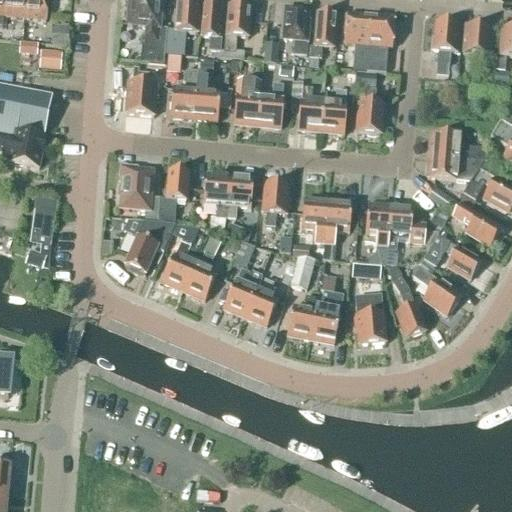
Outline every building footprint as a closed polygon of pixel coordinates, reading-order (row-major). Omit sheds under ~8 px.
[(24,0),(3,0),(2,21),(3,21),(23,23),(24,0)] [(24,0),(23,23),(45,25),(46,0),(24,0)] [(149,44),(147,66),(161,67),(164,32),(157,31),(159,3),(133,1),(128,4),(126,28),(144,30),(143,44),(149,44)] [(164,58),(181,60),(184,60),(186,36),(196,37),(199,6),(176,4),(173,35),(166,34),(164,58)] [(219,56),(219,55),(221,42),(217,42),(220,8),(202,6),(199,40),(208,41),(207,54),(219,55),(219,56)] [(229,63),(241,65),(242,56),(234,55),(235,41),(247,42),(250,10),(227,8),(223,55),(219,55),(219,56),(219,55),(218,62),(229,63)] [(305,24),(306,15),(283,13),(281,42),(293,43),(292,59),(306,60),(307,49),(305,49),(306,44),(307,44),(308,24),(305,24)] [(309,49),(308,62),(316,62),(318,62),(320,63),(321,51),(332,52),(335,18),(316,16),(313,50),(309,49)] [(354,49),(367,50),(369,21),(345,19),(343,48),(354,49)] [(394,23),(369,21),(367,50),(386,52),(391,52),(394,23)] [(430,55),(436,55),(434,80),(446,81),(448,56),(455,57),(458,28),(449,27),(447,26),(440,25),(438,27),(434,26),(433,43),(431,43),(430,55)] [(488,58),(490,31),(466,29),(465,44),(463,44),(461,56),(465,57),(464,71),(474,72),(475,57),(488,58)] [(493,87),(502,88),(502,87),(503,87),(503,75),(505,61),(511,61),(511,32),(500,32),(498,60),(495,60),(493,77),(493,87)] [(275,66),(277,46),(265,45),(263,64),(275,66)] [(19,47),(19,56),(35,57),(35,48),(19,47)] [(354,49),(352,75),(365,76),(367,50),(354,49)] [(367,50),(365,76),(384,77),(386,52),(367,50)] [(40,54),(38,72),(59,73),(60,56),(40,54)] [(180,75),(181,60),(164,58),(163,68),(165,68),(165,74),(180,75)] [(308,62),(307,70),(317,71),(318,62),(316,62),(308,62)] [(230,65),(229,75),(237,76),(238,66),(230,65)] [(199,66),(198,78),(206,78),(207,66),(202,66),(199,66)] [(165,74),(165,69),(145,68),(144,77),(137,77),(137,72),(132,72),(131,87),(127,87),(125,119),(153,121),(155,89),(163,90),(165,74)] [(293,79),(294,70),(280,69),(279,78),(293,79)] [(196,82),(197,74),(186,73),(185,93),(171,92),(168,122),(193,124),(196,82)] [(493,87),(493,77),(477,75),(476,85),(493,87)] [(374,92),(375,78),(355,76),(353,90),(374,92)] [(193,124),(216,126),(217,112),(219,96),(205,95),(206,83),(196,82),(193,124)] [(236,84),(232,128),(256,130),(259,100),(260,86),(236,84)] [(493,87),(476,85),(469,85),(468,101),(500,104),(502,88),(493,87)] [(259,100),(256,130),(280,132),(282,102),(280,102),(281,90),(271,89),(270,101),(259,100)] [(37,173),(44,142),(51,101),(0,90),(0,163),(8,165),(8,166),(37,173)] [(320,136),(322,106),(310,105),(311,93),(301,92),(300,104),(298,104),(296,134),(320,136)] [(374,109),(375,94),(365,93),(363,108),(358,107),(355,139),(374,141),(377,140),(380,140),(382,110),(374,109)] [(322,106),(320,136),(343,138),(346,108),(344,108),(344,106),(351,106),(352,96),(335,95),(334,107),(322,106)] [(219,96),(217,112),(224,113),(226,97),(219,96)] [(511,132),(498,125),(488,142),(509,153),(501,166),(511,172),(511,132)] [(485,153),(458,150),(459,140),(430,137),(428,160),(482,164),(484,165),(485,153)] [(428,160),(426,182),(469,186),(477,174),(482,164),(428,160)] [(156,219),(157,201),(150,200),(152,175),(135,174),(135,172),(125,171),(120,176),(119,186),(121,186),(118,213),(144,215),(143,225),(155,226),(156,223),(156,219)] [(494,182),(480,174),(471,189),(476,192),(479,186),(488,191),(483,201),(509,216),(511,210),(511,194),(506,191),(503,187),(494,181),(494,182)] [(155,226),(173,228),(175,203),(185,204),(188,177),(168,175),(167,191),(164,194),(163,202),(158,202),(157,219),(156,219),(156,223),(155,226)] [(214,221),(225,222),(229,180),(204,178),(202,208),(215,209),(214,221)] [(252,182),(229,180),(225,222),(234,223),(235,211),(250,212),(252,182)] [(285,218),(288,189),(264,187),(261,216),(265,217),(264,230),(274,231),(275,217),(285,218)] [(447,216),(455,205),(434,191),(426,202),(447,216)] [(489,250),(499,234),(487,227),(485,223),(470,214),(474,207),(460,200),(456,206),(461,209),(454,221),(468,229),(464,236),(489,250)] [(38,202),(36,214),(38,219),(53,221),(55,204),(38,202)] [(325,246),(328,205),(303,203),(300,232),(314,233),(313,245),(325,246)] [(325,246),(333,247),(334,235),(348,236),(351,207),(328,205),(325,246)] [(387,250),(390,211),(366,209),(364,238),(376,239),(375,249),(387,250)] [(408,247),(422,249),(423,234),(424,229),(422,229),(423,214),(390,211),(387,250),(386,254),(395,255),(396,241),(408,242),(408,247)] [(225,222),(214,221),(209,220),(209,236),(223,238),(225,222)] [(167,245),(175,228),(173,228),(155,226),(143,225),(123,270),(144,279),(160,242),(167,245)] [(228,228),(224,237),(235,242),(239,232),(228,228)] [(177,230),(172,240),(185,245),(189,235),(177,230)] [(437,240),(422,265),(434,272),(443,257),(450,261),(445,270),(470,284),(479,267),(467,260),(465,257),(456,251),(448,246),(451,240),(441,233),(437,240)] [(422,249),(421,257),(425,259),(429,252),(439,236),(429,235),(423,234),(422,249)] [(31,256),(27,267),(47,274),(51,241),(35,239),(35,246),(42,247),(40,259),(31,256)] [(203,259),(211,262),(219,246),(209,241),(201,258),(203,259)] [(280,242),(279,258),(289,259),(290,243),(280,242)] [(102,245),(102,259),(111,255),(111,245),(102,245)] [(325,246),(313,245),(311,261),(321,262),(321,264),(323,264),(324,262),(325,246)] [(245,269),(252,250),(240,246),(233,264),(245,269)] [(324,262),(323,264),(333,264),(335,247),(333,247),(325,246),(324,262)] [(183,296),(194,270),(183,264),(188,252),(179,248),(174,260),(172,259),(161,286),(183,296)] [(307,261),(308,250),(292,249),(291,260),(307,261)] [(395,255),(386,254),(386,259),(385,269),(394,270),(395,255)] [(368,263),(367,270),(385,272),(385,269),(386,259),(374,258),(368,263)] [(197,271),(194,270),(183,296),(204,305),(216,279),(206,274),(211,262),(203,259),(197,271)] [(306,295),(314,264),(296,263),(288,290),(306,295)] [(418,271),(412,281),(429,293),(423,302),(447,319),(459,303),(445,294),(444,290),(429,279),(433,274),(422,266),(418,271)] [(352,270),(351,283),(366,284),(367,271),(352,270)] [(401,279),(395,271),(387,273),(391,286),(394,284),(399,281),(401,279)] [(245,322),(256,295),(244,290),(249,278),(241,274),(235,287),(233,286),(222,313),(245,322)] [(322,296),(332,297),(335,282),(321,280),(319,295),(322,296)] [(414,310),(408,293),(399,281),(394,284),(391,286),(398,297),(404,313),(396,317),(406,343),(424,336),(418,321),(418,316),(415,309),(414,310)] [(256,295),(245,322),(266,331),(277,304),(267,300),(272,287),(264,284),(258,296),(256,295)] [(332,297),(322,296),(319,311),(317,311),(310,344),(333,349),(340,315),(329,313),(332,297)] [(382,317),(381,317),(380,299),(378,299),(378,301),(366,302),(366,300),(365,301),(365,303),(355,303),(355,301),(354,302),(356,319),(354,320),(357,350),(385,347),(382,317)] [(310,344),(317,311),(316,311),(315,315),(312,314),(314,302),(304,300),(301,313),(292,311),(286,339),(310,344)] [(20,366),(21,357),(3,355),(2,364),(0,363),(0,401),(7,402),(11,365),(20,366)] [(0,499),(7,500),(10,471),(0,470),(0,499)]
